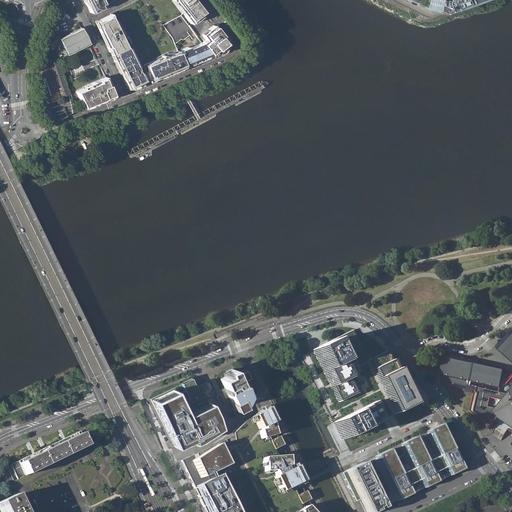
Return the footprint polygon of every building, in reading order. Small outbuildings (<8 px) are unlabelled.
[(84,0),(91,13),(105,6),(101,0),(84,0)] [(172,0),(183,13),(191,23),(206,12),(196,0),(172,0)] [(411,0),(423,6),(431,9),(456,0),(411,0)] [(124,39),(115,19),(114,20),(111,15),(96,23),(111,54),(126,46),(127,46),(132,43),(129,36),(126,38),(124,39)] [(162,25),(172,38),(175,44),(181,39),(183,39),(184,39),(185,39),(191,34),(193,32),(180,15),(162,25)] [(201,32),(202,34),(206,39),(201,42),(202,44),(210,53),(211,55),(218,54),(219,54),(222,54),(225,51),(227,47),(228,41),(227,38),(225,33),(221,30),(215,23),(214,24),(206,30),(205,29),(201,32)] [(67,54),(89,44),(84,35),(81,27),(64,36),(62,37),(59,38),(57,39),(51,42),(58,59),(67,54)] [(179,53),(185,67),(202,59),(211,55),(210,53),(202,44),(201,42),(193,46),(189,47),(188,46),(181,49),(182,52),(179,53)] [(111,54),(117,66),(128,88),(131,89),(135,89),(139,87),(146,84),(140,71),(139,72),(139,71),(141,67),(137,64),(127,46),(126,46),(111,54)] [(150,82),(185,67),(179,53),(178,50),(169,54),(168,52),(163,54),(162,54),(161,54),(160,55),(156,57),(156,59),(144,64),(145,68),(150,82)] [(58,59),(48,63),(60,97),(70,93),(58,59)] [(48,63),(33,69),(44,103),(60,97),(48,63)] [(110,85),(106,76),(82,86),(83,88),(76,91),(84,109),(111,97),(114,95),(114,93),(113,90),(113,88),(111,85),(110,85)] [(48,102),(44,103),(50,122),(54,121),(48,102)] [(511,327),(495,345),(511,361),(511,375),(511,377),(504,375),(505,369),(481,363),(480,361),(446,352),(445,352),(440,372),(444,373),(443,375),(451,385),(454,384),(455,386),(474,391),(470,410),(493,425),(499,416),(506,421),(511,425),(511,327)] [(394,413),(412,405),(396,371),(391,360),(386,351),(368,360),(353,329),(329,341),(313,349),(300,355),(332,422),(341,439),(357,431),(370,425),(384,418),(394,413)] [(251,399),(246,383),(250,381),(244,369),(234,373),(233,371),(232,369),(226,372),(228,376),(221,379),(225,387),(222,388),(234,413),(251,399)] [(190,377),(180,382),(188,400),(199,395),(194,384),(190,377)] [(191,441),(197,439),(218,426),(208,401),(185,412),(186,413),(185,414),(172,388),(150,398),(174,446),(191,438),(192,440),(191,441)] [(461,405),(465,402),(456,390),(452,393),(461,405)] [(270,423),(263,409),(250,417),(256,430),(258,429),(259,430),(256,431),(258,440),(272,436),(268,423),(270,423)] [(365,511),(372,511),(461,469),(439,425),(341,472),(355,502),(360,499),(365,511)] [(17,479),(84,446),(78,434),(11,466),(13,470),(17,479)] [(278,436),(268,441),(272,449),(282,445),(278,436)] [(215,445),(191,460),(199,478),(225,466),(215,445)] [(285,456),(260,458),(259,463),(261,462),(262,472),(270,472),(273,476),(271,477),(278,492),(299,482),(292,467),(286,470),(285,456)] [(194,490),(205,511),(232,511),(216,479),(194,490)] [(304,490),(295,495),(299,504),(308,500),(309,499),(304,490)] [(20,511),(12,495),(0,501),(0,511),(20,511)]
